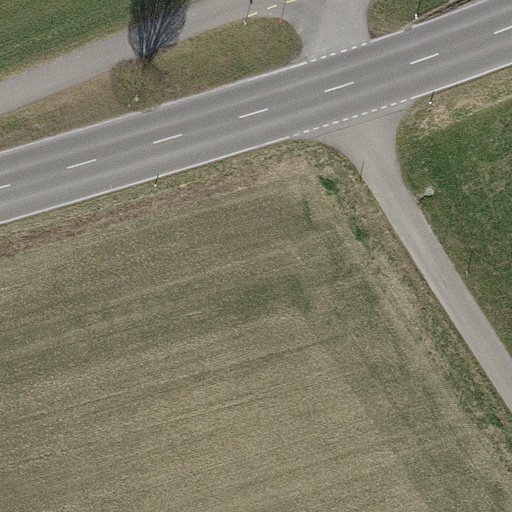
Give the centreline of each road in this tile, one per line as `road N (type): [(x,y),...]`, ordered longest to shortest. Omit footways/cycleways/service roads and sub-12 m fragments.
road 1 (primary): [(511,21),(332,88),(0,186)]
road 2 (track): [(511,388),(332,88),(319,0)]
